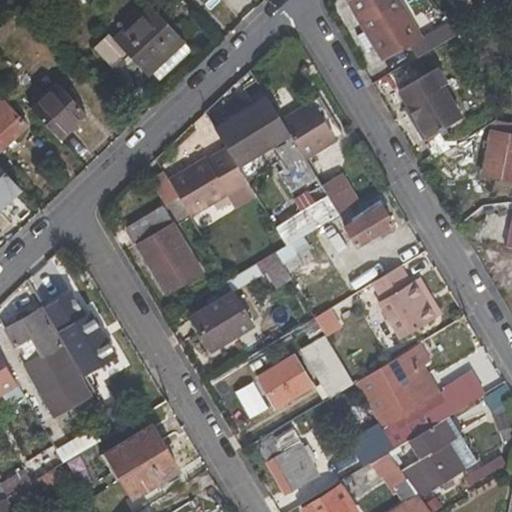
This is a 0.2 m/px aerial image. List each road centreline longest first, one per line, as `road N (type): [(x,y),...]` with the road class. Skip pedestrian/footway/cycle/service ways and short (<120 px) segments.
road 1 (residential): [(290,0),(511,350)]
road 2 (residential): [(255,511),(67,213)]
road 3 (residential): [(67,213),(289,0)]
